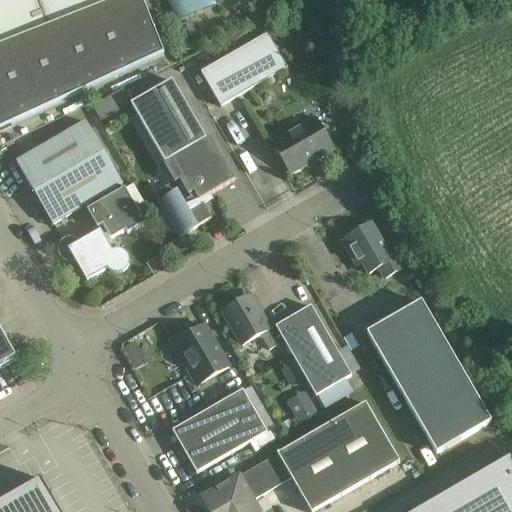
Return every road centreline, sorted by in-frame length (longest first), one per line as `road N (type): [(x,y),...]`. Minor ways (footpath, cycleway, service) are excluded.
road 1 (unclassified): [(73,366),(374,159)]
road 2 (unclassified): [(157,511),(73,366)]
road 3 (unclassified): [(73,366),(0,237)]
